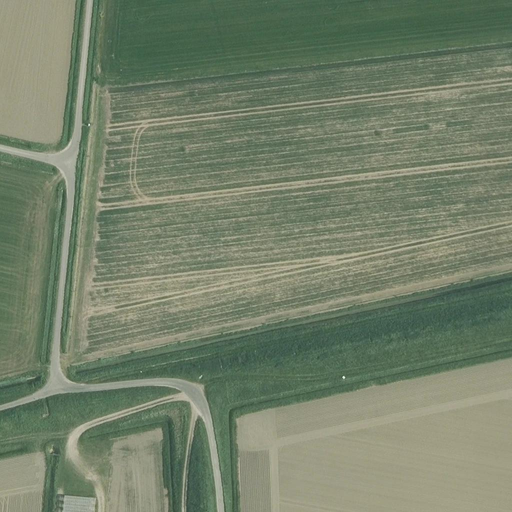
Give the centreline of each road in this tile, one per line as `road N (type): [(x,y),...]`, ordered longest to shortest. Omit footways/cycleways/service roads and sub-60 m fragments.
road 1 (track): [(56,511),(59,470),(79,431),(139,407),(223,377),(311,380),(511,338)]
road 2 (unclassified): [(218,511),(214,453),(192,404),(194,390),(148,384),(55,392)]
road 3 (unclassified): [(55,392),(74,162)]
road 4 (unclassified): [(74,162),(92,0)]
